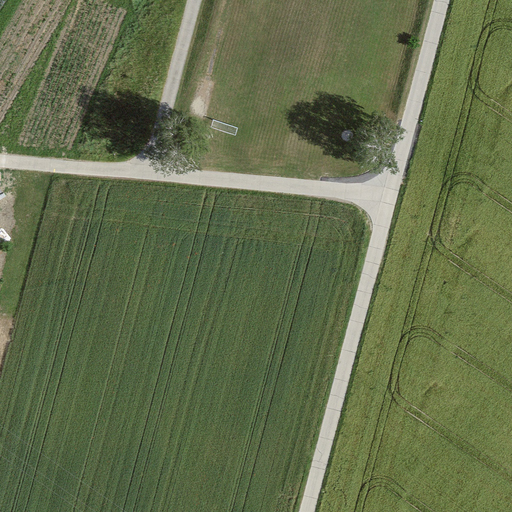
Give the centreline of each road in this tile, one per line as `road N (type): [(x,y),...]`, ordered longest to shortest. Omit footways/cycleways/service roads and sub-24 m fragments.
road 1 (unclassified): [(390,195),(307,511)]
road 2 (unclassified): [(149,172),(390,195)]
road 3 (unclassified): [(443,0),(390,195)]
road 4 (residential): [(195,0),(149,172)]
road 5 (unclassified): [(0,161),(149,172)]
